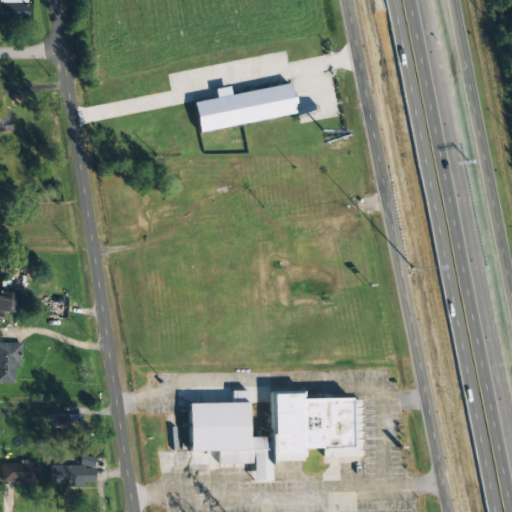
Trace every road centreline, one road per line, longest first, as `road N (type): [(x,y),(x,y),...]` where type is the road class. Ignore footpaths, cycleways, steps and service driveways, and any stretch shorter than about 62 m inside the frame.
road 1 (motorway): [(391,0),(492,511)]
road 2 (tertiary): [(346,0),(446,511)]
road 3 (tertiary): [(134,511),(55,0)]
road 4 (motorway): [(511,506),(408,0)]
road 5 (tertiary): [(511,297),(453,0)]
